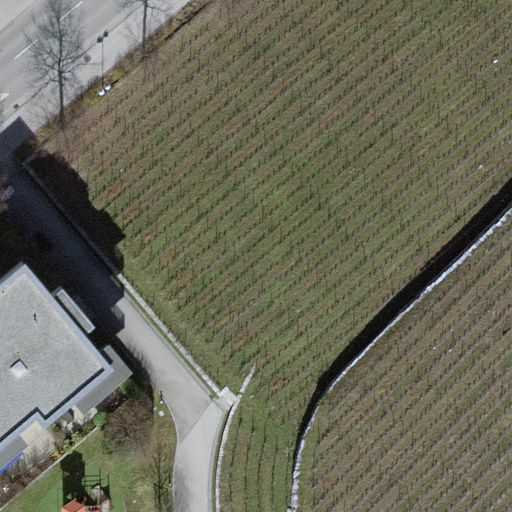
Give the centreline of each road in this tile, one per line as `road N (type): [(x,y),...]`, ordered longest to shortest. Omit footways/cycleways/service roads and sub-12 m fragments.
road 1 (residential): [(192,511),(195,407),(0,167)]
road 2 (secondary): [(0,81),(95,0)]
